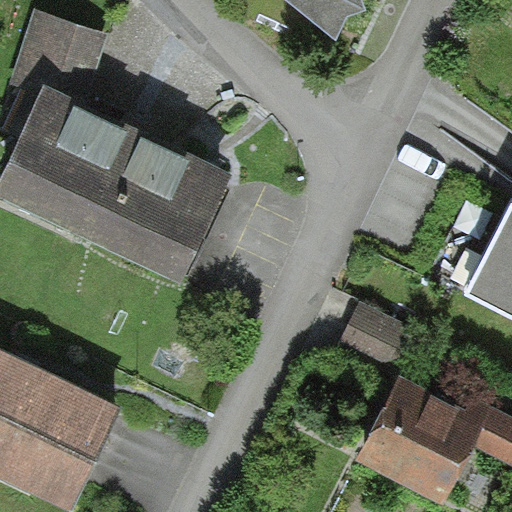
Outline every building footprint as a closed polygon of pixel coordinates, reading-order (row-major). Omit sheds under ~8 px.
[(289,0),(339,39),(350,18),(367,12),(362,0),(289,0)] [(0,203),(186,276),(225,178),(69,116),(97,45),(37,22),(0,115),(0,124),(27,135),(0,202),(0,203)] [(511,196),(510,195),(463,295),(511,321),(511,196)] [(383,375),(403,335),(355,310),(334,350),(383,375)] [(114,407),(0,355),(0,477),(69,508),(114,407)] [(458,412),(399,382),(360,460),(442,502),(471,446),(509,465),(511,459),(511,423),(465,399),(458,412)]
